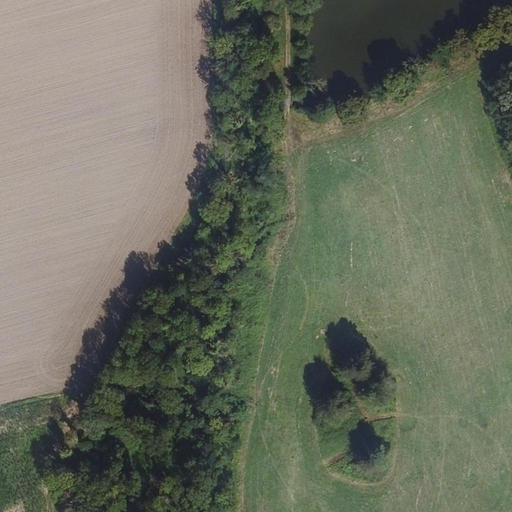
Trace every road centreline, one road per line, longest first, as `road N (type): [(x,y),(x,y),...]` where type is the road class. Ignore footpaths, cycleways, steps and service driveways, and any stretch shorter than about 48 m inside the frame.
road 1 (unknown): [(287,0),(288,138),(252,395),(245,511)]
road 2 (unknown): [(288,138),(313,143),(356,128),(511,44)]
